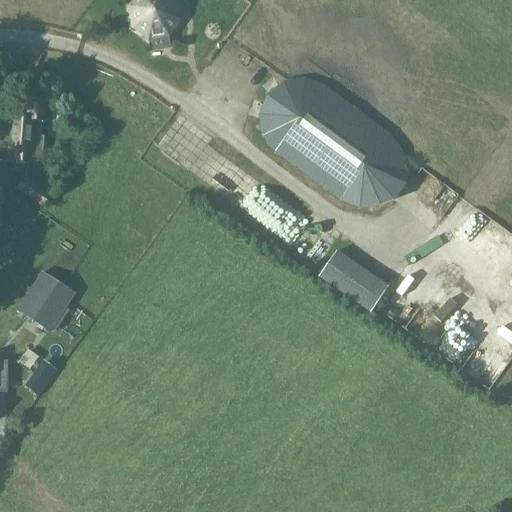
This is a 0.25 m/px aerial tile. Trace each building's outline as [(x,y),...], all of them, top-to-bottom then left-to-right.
[(136,0),(131,8),(131,9),(134,28),(134,29),(150,40),(151,41),(170,38),(171,37),(177,28),(181,21),(182,20),(179,1),(178,0),(177,0),(136,0)] [(401,184),(404,169),(400,154),(397,149),(391,142),(383,134),(322,90),(315,86),(305,84),(296,83),(285,86),(276,92),(269,99),(262,117),(264,137),(270,145),(278,153),(343,201),(362,208),(382,204),(391,198),(401,184)] [(14,121),(13,148),(17,148),(16,165),(31,166),(31,163),(42,164),(44,139),(41,139),(42,124),(44,124),(45,103),(30,102),(29,122),(14,121)] [(44,209),(51,198),(26,178),(18,190),(44,209)] [(336,253),(319,278),(371,314),(388,289),(336,253)] [(18,312),(26,317),(51,334),(67,309),(54,299),(62,287),(43,275),(18,312)] [(464,364),(471,368),(480,351),(472,347),(464,364)] [(309,426),(267,489),(292,505),(306,483),(319,491),(333,470),(352,482),(365,463),(309,426)]
